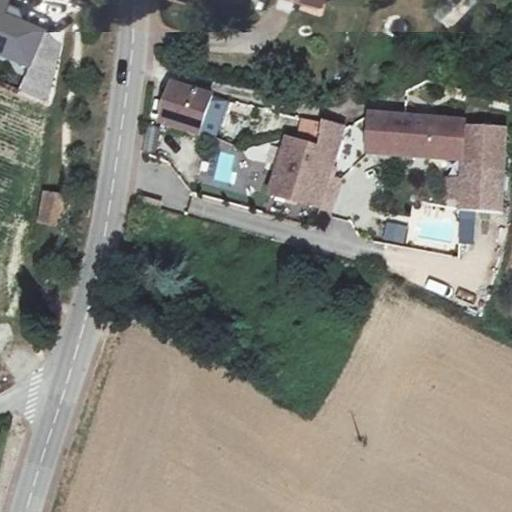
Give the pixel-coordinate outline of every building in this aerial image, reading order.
[(6,0),(0,0),(0,63),(35,77),(52,27),(3,8),(6,0)] [(315,0),(270,0),(269,7),(311,18),(315,0)] [(460,0),(440,0),(429,13),(446,30),(467,6),(460,0)] [(204,145),(211,107),(172,94),(166,132),(204,145)] [(216,150),(226,111),(211,107),(204,145),(216,150)] [(156,154),(159,126),(146,124),(143,153),(156,154)] [(290,132),(285,161),(308,166),(314,141),(290,132)] [(459,136),(364,136),(364,173),(459,173),(500,172),(500,140),(459,140),(459,136)] [(308,166),(285,161),(281,161),(266,209),(317,221),(339,147),(314,141),(308,166)] [(500,216),(500,172),(459,173),(459,216),(500,216)] [(37,223),(61,225),(64,193),(40,190),(37,223)] [(383,224),(382,242),(404,243),(405,224),(383,224)]
